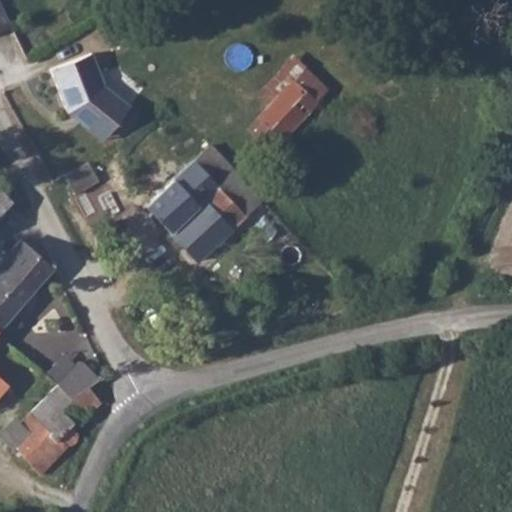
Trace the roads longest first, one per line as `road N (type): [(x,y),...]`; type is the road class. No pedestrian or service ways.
road 1 (unclassified): [(511,312),(306,349),(188,381),(145,405)]
road 2 (unclassified): [(0,129),(145,405)]
road 3 (unclassified): [(145,405),(116,437),(81,511)]
